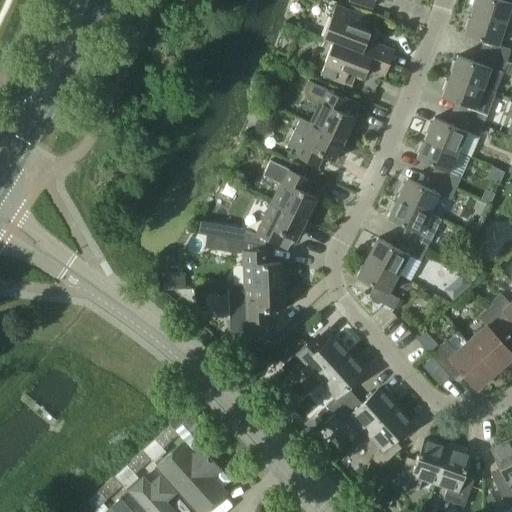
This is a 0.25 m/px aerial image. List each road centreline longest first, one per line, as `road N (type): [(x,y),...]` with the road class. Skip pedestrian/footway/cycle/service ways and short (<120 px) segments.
road 1 (residential): [(511,397),(465,409),(429,396),(344,305),(334,280),(340,242),(403,116),(444,0)]
road 2 (unclassified): [(337,511),(265,427),(0,220)]
road 3 (secondary): [(0,193),(97,0)]
road 4 (secondary): [(60,0),(0,133)]
